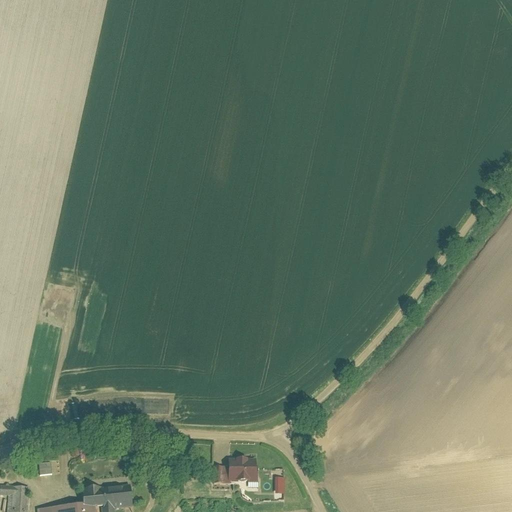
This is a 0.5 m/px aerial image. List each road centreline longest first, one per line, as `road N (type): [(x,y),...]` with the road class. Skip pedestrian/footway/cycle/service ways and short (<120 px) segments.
road 1 (unclassified): [(275,432),(351,375),(511,166)]
road 2 (residential): [(275,432),(98,431),(0,451)]
